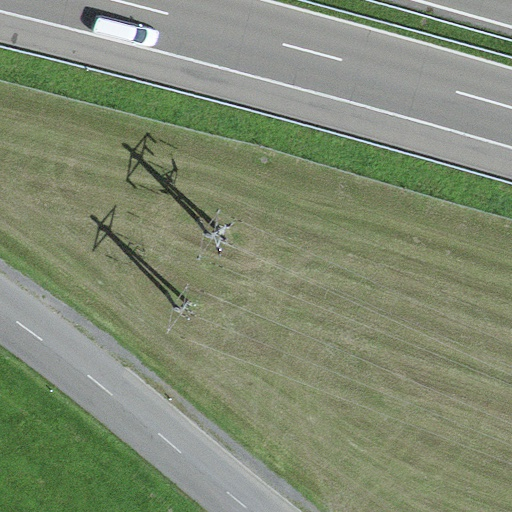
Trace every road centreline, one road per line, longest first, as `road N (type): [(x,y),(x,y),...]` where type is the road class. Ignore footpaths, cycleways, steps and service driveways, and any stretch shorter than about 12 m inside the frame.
road 1 (motorway): [(100,0),(511,111)]
road 2 (residential): [(249,511),(0,309)]
